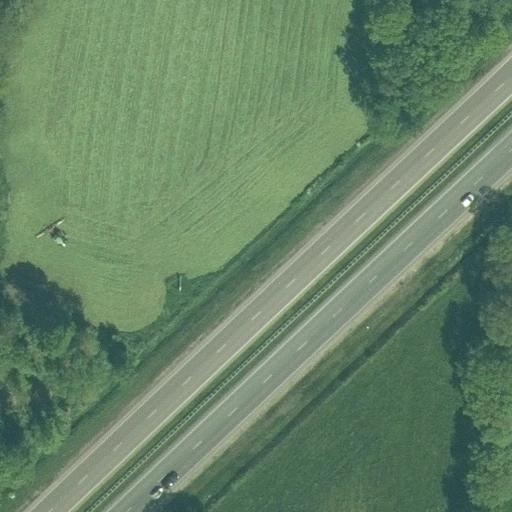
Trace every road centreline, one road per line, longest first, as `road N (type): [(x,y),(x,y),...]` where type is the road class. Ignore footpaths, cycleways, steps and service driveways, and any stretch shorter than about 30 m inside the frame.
road 1 (trunk): [(511,74),(47,511)]
road 2 (trunk): [(124,511),(511,147)]
